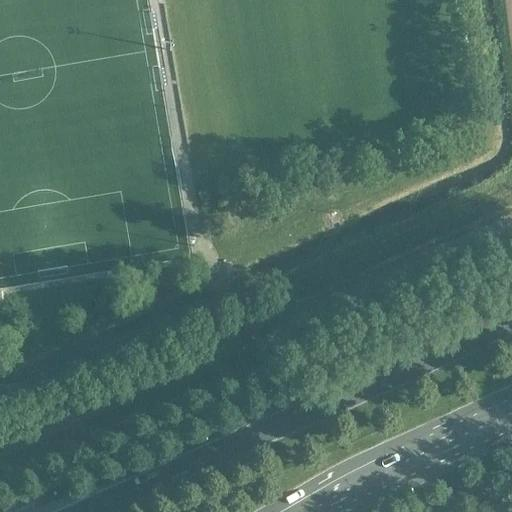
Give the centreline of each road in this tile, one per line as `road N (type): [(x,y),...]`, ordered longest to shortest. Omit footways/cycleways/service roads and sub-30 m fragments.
road 1 (secondary): [(511,321),(86,511)]
road 2 (secondary): [(297,511),(511,415)]
